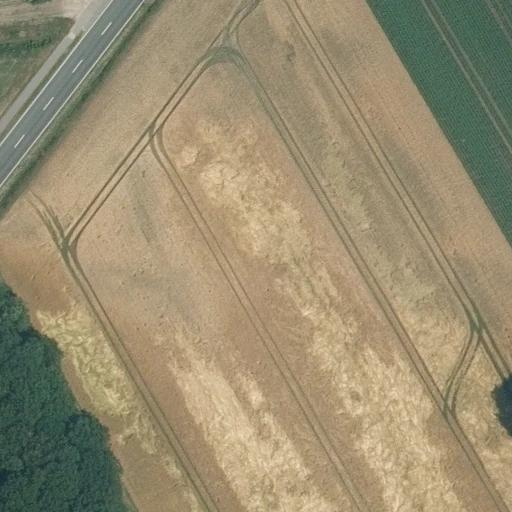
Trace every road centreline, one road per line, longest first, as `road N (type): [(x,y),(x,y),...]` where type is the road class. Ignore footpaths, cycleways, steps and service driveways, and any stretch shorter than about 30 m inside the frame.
road 1 (tertiary): [(132,0),(0,173)]
road 2 (track): [(0,17),(132,0)]
